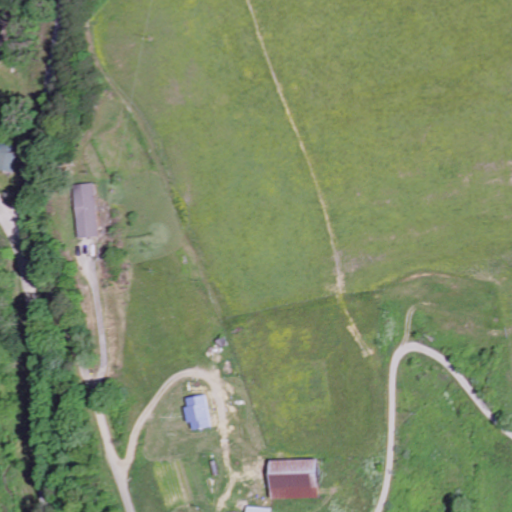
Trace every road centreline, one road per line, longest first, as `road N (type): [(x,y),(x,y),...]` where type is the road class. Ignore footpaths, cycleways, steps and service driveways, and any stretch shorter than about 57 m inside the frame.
road 1 (secondary): [(47,511),(28,285),(0,212)]
road 2 (residential): [(132,511),(69,322),(44,279),(24,265)]
